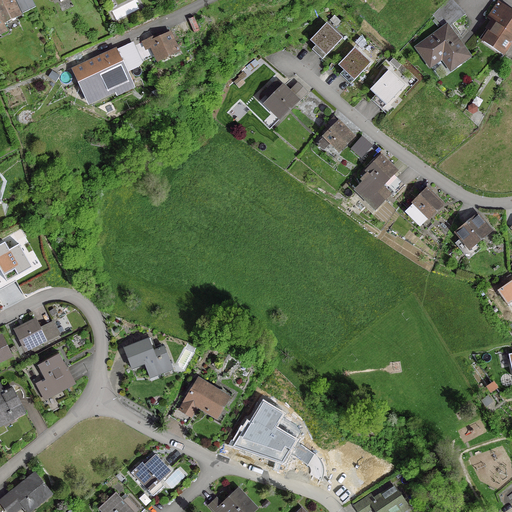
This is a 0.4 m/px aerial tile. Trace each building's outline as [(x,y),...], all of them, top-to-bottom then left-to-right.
[(19,15),(12,2),(11,0),(4,0),(2,1),(1,0),(0,0),(0,34),(5,32),(2,24),(19,16),(19,15)] [(35,7),(31,0),(17,0),(15,1),(21,14),(35,7)] [(451,69),(468,56),(453,36),(458,33),(451,23),(463,14),(449,0),(447,0),(432,16),(443,28),(416,48),(428,65),(442,56),(451,69)] [(511,11),(498,2),(487,19),(491,21),(487,27),(491,29),(483,42),(501,55),(511,38),(511,11)] [(339,23),(332,17),(329,21),(335,27),(339,23)] [(326,24),(311,40),(320,48),(315,53),(321,60),(341,39),(326,24)] [(158,61),(177,53),(168,34),(156,39),(155,37),(142,42),(145,49),(151,47),(158,61)] [(364,45),(358,39),(354,43),(361,49),(364,45)] [(131,83),(115,49),(70,70),(87,104),(131,83)] [(348,73),(343,78),(349,85),(369,64),(354,49),(339,65),(348,73)] [(395,69),(399,65),(392,59),(389,63),(395,69)] [(249,71),(257,64),(254,60),(246,67),(249,71)] [(240,80),(245,76),(241,72),(237,76),(238,77),(233,82),(237,87),(243,83),(240,80)] [(380,97),(374,103),(381,110),(403,86),(387,72),(371,89),(380,97)] [(279,119),(297,101),(282,87),(265,105),(279,119)] [(471,114),(476,112),(476,107),(472,104),(468,107),(467,111),(471,114)] [(338,151),(352,137),(338,123),(316,144),(322,150),(329,142),(338,151)] [(361,157),(369,148),(364,143),(356,153),(361,157)] [(366,171),(368,173),(387,191),(390,195),(392,197),(403,186),(391,175),(395,171),(381,157),(366,171)] [(381,197),(387,191),(368,173),(362,180),(364,182),(356,191),(374,208),(383,199),(381,197)] [(427,218),(441,204),(427,190),(406,211),(413,218),(420,211),(427,218)] [(490,231),(477,215),(455,233),(468,249),(490,231)] [(5,244),(0,246),(0,266),(6,277),(17,270),(19,273),(30,267),(19,246),(9,251),(5,244)] [(52,323),(39,329),(35,321),(14,331),(24,349),(43,339),(45,342),(58,335),(52,323)] [(0,360),(10,355),(1,337),(0,337),(0,360)] [(163,347),(152,351),(147,339),(123,348),(131,369),(144,364),(149,378),(172,370),(163,347)] [(52,394),(73,383),(57,354),(37,364),(46,380),(36,385),(42,395),(42,394),(44,397),(52,393),(52,394)] [(175,416),(175,417),(185,424),(190,416),(190,417),(197,406),(216,417),(228,398),(198,380),(186,399),(181,396),(171,414),(175,416)] [(13,418),(24,412),(11,389),(6,392),(5,390),(4,391),(4,393),(2,394),(0,391),(0,418),(10,413),(13,418)] [(511,402),(511,401),(510,396),(503,397),(505,404),(511,402)] [(283,413),(264,402),(243,437),(240,436),(235,446),(283,462),(296,440),(275,427),(283,413)] [(159,482),(170,471),(155,455),(141,467),(139,464),(130,473),(152,496),(163,486),(159,482)] [(28,511),(51,494),(34,473),(11,492),(12,493),(0,502),(0,503),(6,511),(11,511),(21,505),(26,511),(28,511)] [(370,502),(367,498),(354,507),(357,511),(364,511),(369,509),(368,506),(370,504),(375,511),(401,511),(408,508),(393,486),(370,502)] [(250,511),(254,509),(237,490),(221,505),(215,499),(209,505),(215,511),(223,511),(225,510),(226,511),(250,511)] [(135,511),(138,510),(126,497),(122,500),(114,491),(96,507),(100,511),(135,511)]
